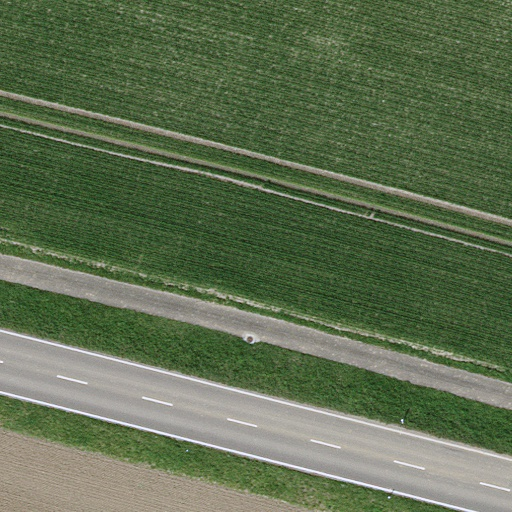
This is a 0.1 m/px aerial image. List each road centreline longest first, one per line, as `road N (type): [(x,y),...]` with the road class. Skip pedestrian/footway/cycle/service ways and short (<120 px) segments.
road 1 (track): [(511,397),(0,265)]
road 2 (primary): [(0,365),(511,493)]
